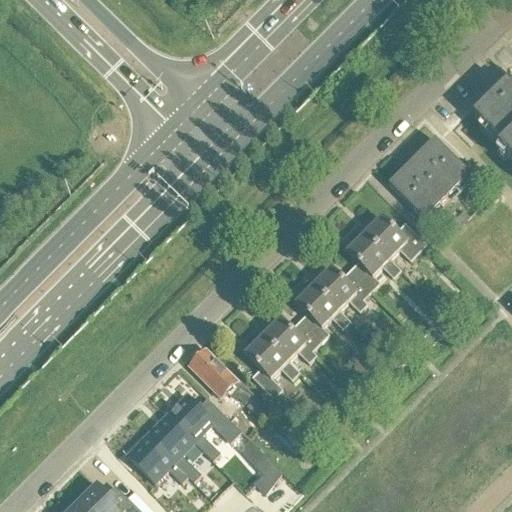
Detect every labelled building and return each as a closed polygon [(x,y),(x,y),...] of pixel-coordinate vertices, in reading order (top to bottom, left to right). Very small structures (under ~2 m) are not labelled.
[(511,93),(509,90),(476,123),(505,152),(501,155),(511,166),(511,93)] [(426,227),(472,181),(436,146),(390,191),(426,227)] [(464,217),(455,226),(461,232),(471,223),(464,217)] [(428,252),(406,231),(398,239),(383,224),(372,235),(367,230),(360,237),(365,242),(366,241),(391,267),(401,257),(412,268),(428,252)] [(402,278),(391,267),(366,241),(365,242),(355,252),(350,247),(343,254),(359,270),(351,278),(372,299),(381,290),(375,284),(384,274),(395,285),(402,278)] [(364,307),(372,299),(351,278),(343,286),(332,275),(322,286),(316,281),(309,288),(315,293),(315,292),(341,318),(350,308),(361,319),(369,312),(364,307)] [(324,335),(333,326),(344,336),(352,329),(341,318),(315,292),(315,293),(305,303),(299,298),(292,305),(308,321),(300,329),(321,351),(331,341),(324,335)] [(468,317),(477,309),(468,300),(460,309),(468,317)] [(321,351),(300,329),(292,337),(281,327),(271,337),(265,332),(258,339),(264,344),(264,343),(290,369),(299,359),(310,370),(318,363),(314,358),(321,351)] [(441,344),(433,336),(425,344),(433,352),(441,344)] [(290,369),(264,343),(264,344),(254,354),(248,349),(241,356),(262,376),(254,385),(275,406),(284,397),(273,386),(282,377),(293,388),(301,380),(290,369)] [(511,364),(501,354),(493,362),(506,375),(511,369),(511,364)] [(410,356),(392,358),(394,373),(411,371),(410,356)] [(202,383),(201,384),(222,405),(230,397),(245,411),(255,401),(240,386),(238,387),(218,367),(217,368),(206,357),(191,372),(202,383)] [(511,369),(413,466),(438,491),(511,417),(511,369)] [(371,372),(364,379),(371,386),(378,380),(371,372)] [(187,403),(167,423),(196,451),(214,469),(222,461),(203,444),(213,434),(231,451),(243,440),(208,407),(200,415),(187,403)] [(248,413),(262,427),(271,417),(256,404),(248,413)] [(281,413),(299,431),(308,421),(290,404),(281,413)] [(351,428),(359,420),(351,412),(343,419),(351,428)] [(167,423),(147,443),(196,490),(202,483),(183,464),(196,451),(167,423)] [(147,443),(127,463),(156,492),(170,478),(183,491),(189,485),(195,490),(196,490),(147,443)] [(264,480),(255,488),(265,498),(283,480),(267,463),(257,473),(264,480)] [(400,483),(370,511),(416,511),(423,506),(400,483)] [(118,511),(98,491),(80,510),(81,511),(135,511),(129,505),(121,511),(118,511)]
